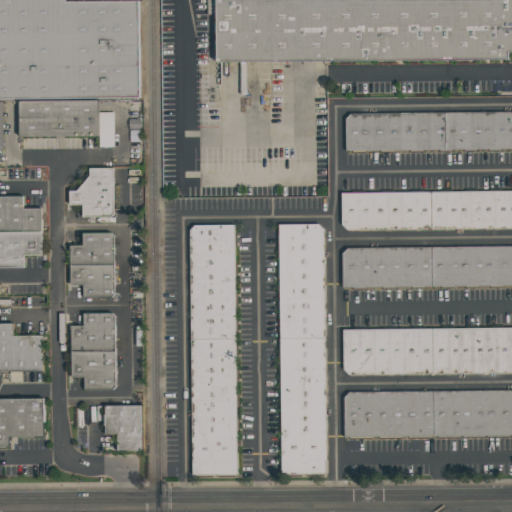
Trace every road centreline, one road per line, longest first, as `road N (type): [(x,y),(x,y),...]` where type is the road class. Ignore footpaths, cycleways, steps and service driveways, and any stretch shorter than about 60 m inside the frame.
road 1 (residential): [(125,509),(128,480),(119,468),(74,459),(64,449),(56,159)]
road 2 (tertiary): [(183,508),(495,506)]
road 3 (tertiary): [(0,511),(125,509)]
